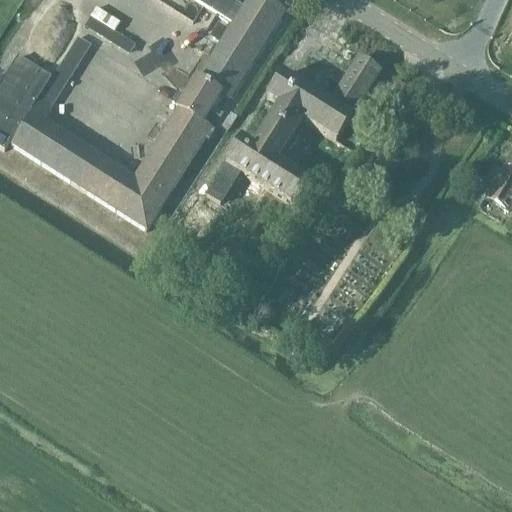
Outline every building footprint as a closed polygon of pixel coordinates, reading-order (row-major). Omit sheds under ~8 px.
[(15,59),(0,82),(0,152),(2,153),(22,121),(24,122),(8,147),(10,149),(145,235),(210,133),(210,132),(214,134),(219,125),(206,117),(218,99),(226,104),(283,15),(259,0),(248,0),(242,10),(235,6),(238,0),(188,0),(231,27),(229,31),(218,25),(210,39),(220,45),(201,74),(197,81),(195,80),(193,84),(184,98),(178,94),(171,104),(177,108),(175,112),(177,114),(134,182),(44,124),(51,113),(36,103),(30,113),(28,112),(48,80),(15,59)] [(90,20),(83,29),(128,57),(134,48),(90,20)] [(354,114),(378,75),(355,61),(332,100),(334,102),(329,110),(279,79),(264,102),(275,108),(301,125),(335,146),(350,121),(341,116),(346,109),(354,114)] [(276,166),(301,125),(275,108),(250,149),(239,142),(224,167),(224,169),(205,200),(217,208),(238,176),(294,210),(308,186),(276,166)] [(511,172),(504,168),(490,191),(480,186),(472,201),(481,206),(485,200),(508,214),(511,208),(511,172)] [(202,242),(208,234),(221,213),(205,202),(186,231),(202,242)] [(365,212),(348,202),(343,210),(360,220),(365,212)]
